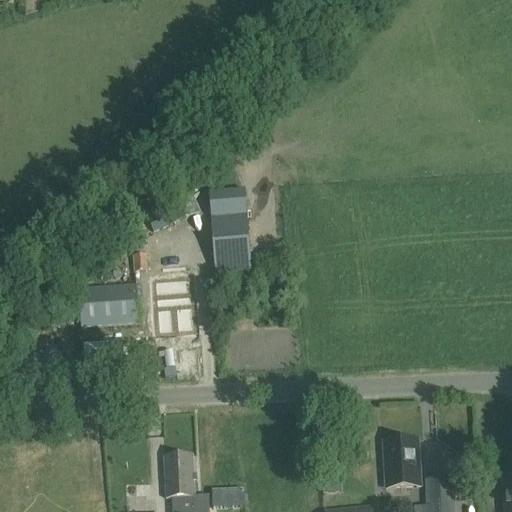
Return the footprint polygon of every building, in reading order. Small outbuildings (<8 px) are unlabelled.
[(208,195),(210,218),(246,215),(244,192),(208,195)] [(173,226),(198,215),(188,193),(164,203),(173,226)] [(214,272),(250,269),(246,215),(210,218),(214,272)] [(134,274),(146,273),(145,257),(133,257),(134,274)] [(191,276),(151,278),(155,334),(195,331),(191,276)] [(137,284),(106,286),(79,288),(79,309),(80,328),(139,326),(137,284)] [(384,489),(419,487),(417,440),(382,442),(384,489)] [(207,511),(207,497),(194,497),(191,456),(162,458),(165,500),(172,499),(172,511),(207,511)] [(424,480),(425,511),(453,511),(452,478),(424,480)] [(511,511),(511,481),(500,482),(502,511),(511,511)]
